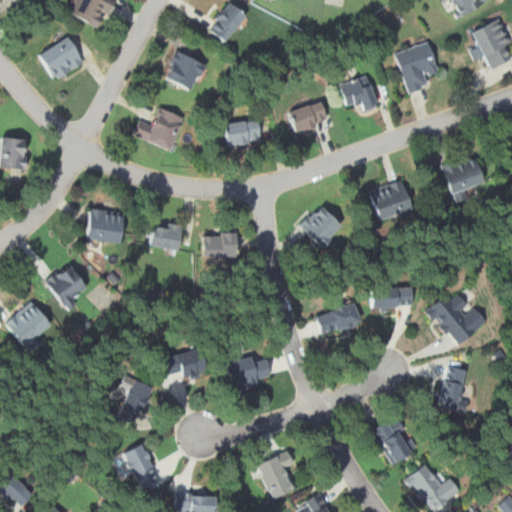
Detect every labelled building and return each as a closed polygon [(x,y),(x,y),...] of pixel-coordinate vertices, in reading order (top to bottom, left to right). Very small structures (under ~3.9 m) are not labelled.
[(70,0),(65,12),(100,29),(113,0),(70,0)] [(488,0),(440,0),(442,4),(449,0),(451,0),(460,15),(488,0)] [(245,14),(227,1),(206,29),(224,42),(245,14)] [(511,52),(497,19),(469,31),(477,48),(469,51),(473,60),(482,56),(488,69),(511,57),(511,52)] [(83,61),(66,36),(37,55),(54,80),(83,61)] [(407,92),(428,84),(425,75),(438,70),(427,41),(393,52),(407,92)] [(190,90),(194,81),(199,83),(208,64),(175,50),(163,78),(190,90)] [(338,82),(346,105),(356,102),(359,112),(377,105),(365,73),(338,82)] [(327,120),(319,99),(286,111),(294,132),(327,120)] [(181,115),(157,107),(151,124),(138,119),(132,136),(170,149),(181,115)] [(222,123),(225,145),(259,142),(256,119),(222,123)] [(0,138),(0,169),(24,169),(24,138),(0,138)] [(473,153),(440,164),(449,193),(482,183),(473,153)] [(377,220),(411,209),(401,178),(367,189),(377,220)] [(298,226),(320,247),(341,226),(319,205),(298,226)] [(85,238),(119,242),(122,213),(88,209),(85,238)] [(147,244),(176,250),(181,225),(152,220),(147,244)] [(234,232),(201,232),(201,255),(234,255),(234,232)] [(86,292),(71,264),(44,278),(59,306),(86,292)] [(369,290),(372,310),(412,304),(409,284),(369,290)] [(423,310),(454,347),(483,322),(469,306),(469,307),(458,294),(451,300),(444,292),(423,310)] [(3,323),(25,348),(51,326),(29,301),(3,323)] [(360,324),(353,303),(314,315),(320,336),(360,324)] [(196,348),(161,359),(167,380),(203,369),(196,348)] [(270,380),(263,354),(224,364),(230,390),(270,380)] [(456,409),(465,369),(446,365),(437,405),(456,409)] [(116,416),(135,425),(152,387),(133,379),(116,416)] [(371,431),(391,465),(413,453),(393,418),(371,431)] [(122,453),(138,489),(158,480),(141,444),(122,453)] [(293,488),(285,469),(292,466),(286,451),(255,464),(270,499),(293,488)] [(404,482),(430,511),(432,511),(457,490),(446,478),(441,483),(424,464),(404,482)] [(0,483),(0,490),(18,508),(32,494),(10,473),(0,483)] [(175,511),(214,511),(214,493),(175,492),(175,511)] [(329,511),(321,493),(294,505),(297,511),(329,511)] [(497,505),(503,511),(511,511),(511,499),(508,495),(497,505)]
